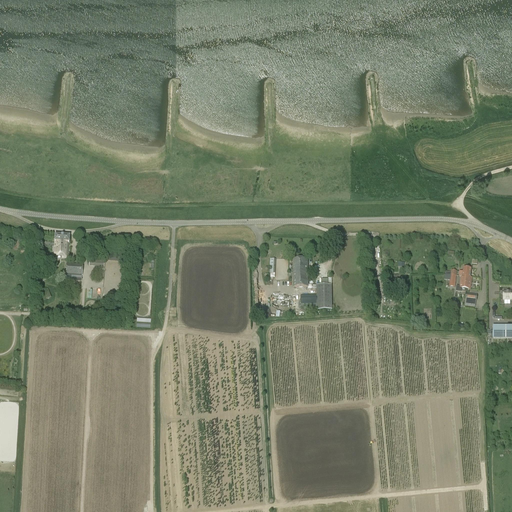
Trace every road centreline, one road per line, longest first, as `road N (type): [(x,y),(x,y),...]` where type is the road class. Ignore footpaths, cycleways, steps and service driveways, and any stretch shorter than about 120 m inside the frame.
road 1 (tertiary): [(511,242),(448,220),(174,224),(0,210)]
road 2 (track): [(151,511),(152,357),(167,312),(174,224)]
road 3 (track): [(266,507),(483,486),(486,508)]
